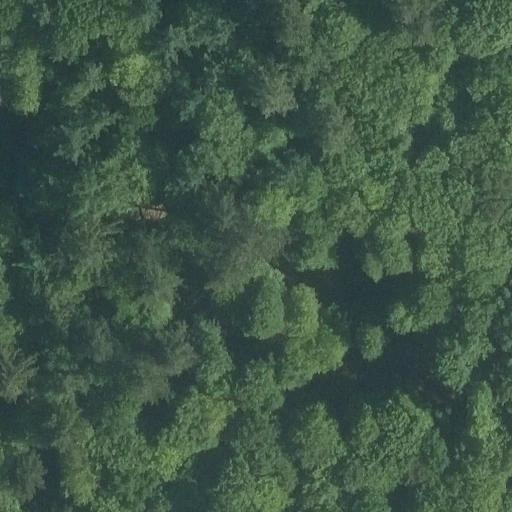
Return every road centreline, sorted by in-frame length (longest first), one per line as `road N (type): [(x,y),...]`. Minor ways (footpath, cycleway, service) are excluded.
road 1 (track): [(0,456),(91,387),(313,174),(283,76),(357,108)]
road 2 (track): [(283,76),(129,0)]
road 3 (track): [(438,0),(357,108)]
